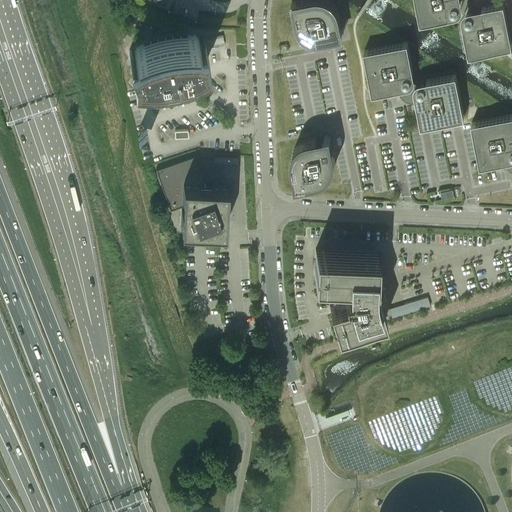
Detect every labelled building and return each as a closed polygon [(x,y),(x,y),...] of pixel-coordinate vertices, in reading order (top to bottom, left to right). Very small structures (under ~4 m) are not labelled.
[(319,40),(321,40),(343,36),(339,14),(338,12),(338,10),(337,9),(336,7),(335,5),(334,4),(332,3),(331,1),(330,0),(328,0),(298,0),(292,1),(296,23),(296,25),(297,27),(298,29),(299,30),(300,32),(301,33),(302,34),(304,36),(305,37),(307,38),(308,39),(310,39),(312,40),(314,40),(316,40),(317,40),(319,40)] [(416,0),(418,12),(420,21),(449,16),(449,15),(456,14),(457,13),(458,13),(459,12),(460,12),(460,11),(461,10),(461,9),(461,8),(461,7),(461,6),(459,0),(416,0)] [(503,2),(482,7),(467,10),(466,11),(465,11),(465,12),(464,12),(463,13),(463,14),(463,15),(462,16),(462,17),(462,18),(464,25),(463,25),(469,54),(504,47),(505,49),(505,50),(506,51),(506,52),(507,53),(508,54),(509,55),(510,56),(511,56),(511,57),(511,52),(510,51),(509,50),(509,48),(508,47),(508,46),(511,45),(503,2)] [(222,34),(208,37),(210,47),(224,44),(222,34)] [(136,49),(129,52),(132,60),(133,63),(133,72),(141,72),(141,74),(145,74),(149,74),(153,74),(157,74),(162,73),(166,73),(170,72),(174,71),(178,70),(182,69),(186,68),(190,67),(194,65),(198,63),(201,62),(201,60),(208,57),(204,49),(204,46),(204,37),(196,37),(196,35),(192,35),(188,35),(184,35),(179,35),(175,36),(171,36),(167,37),(163,38),(159,39),(155,40),(151,41),(147,42),(143,44),(139,46),(135,47),(136,49)] [(413,71),(407,41),(364,50),(373,93),(399,88),(399,90),(401,93),(403,95),(403,96),(402,96),(402,97),(402,98),(403,98),(403,99),(404,99),(405,100),(406,99),(407,99),(407,98),(410,99),(413,100),(416,99),(421,125),(464,117),(456,74),(426,80),(419,82),(418,81),(417,80),(416,79),(415,79),(414,78),(412,71),(413,71)] [(511,113),(505,115),(472,122),(480,165),(506,160),(507,162),(508,165),(510,167),(510,168),(510,169),(510,170),(510,171),(511,171),(511,113)] [(296,185),(318,181),(320,180),(322,180),(323,179),(325,178),(326,177),(328,176),(329,174),(330,173),(331,172),(332,170),(333,168),(334,167),(334,165),(335,163),(335,161),(335,159),(335,157),(335,156),(330,134),(308,138),(307,138),(305,139),(303,140),(302,141),(300,142),(299,143),(297,144),(296,146),(295,147),(294,149),(293,150),(293,152),(292,154),(292,156),(291,157),(291,159),(291,161),(292,163),(296,185)] [(181,224),(197,225),(225,227),(227,199),(228,182),(211,181),(211,183),(207,183),(197,153),(156,168),(170,208),(182,204),(183,205),(183,208),(181,208),(181,224)] [(454,195),(452,189),(441,191),(442,197),(454,195)] [(374,283),(373,283),(374,279),(376,279),(377,252),(315,249),(314,276),(330,277),(330,284),(330,285),(333,287),(333,288),(332,289),(331,290),(331,291),(331,292),(332,292),(332,293),(333,293),(334,293),(334,294),(331,297),(332,298),(333,305),(329,306),(337,332),(349,328),(385,317),(377,291),(375,292),(374,288),(375,288),(376,287),(376,286),(376,285),(376,284),(375,283),(374,283)] [(427,296),(389,308),(391,317),(430,305),(427,296)] [(325,415),(326,420),(338,416),(349,411),(347,407),(336,411),(325,415)]
